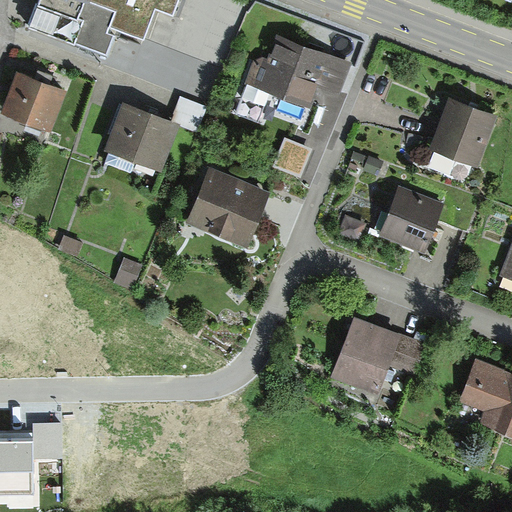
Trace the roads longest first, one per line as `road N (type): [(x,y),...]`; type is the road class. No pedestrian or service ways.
road 1 (residential): [(295,252),(259,347),(223,382),(0,390)]
road 2 (residential): [(295,252),(511,333)]
road 3 (residential): [(358,82),(295,252)]
road 4 (residential): [(0,32),(168,99)]
road 5 (secondary): [(511,61),(347,0)]
